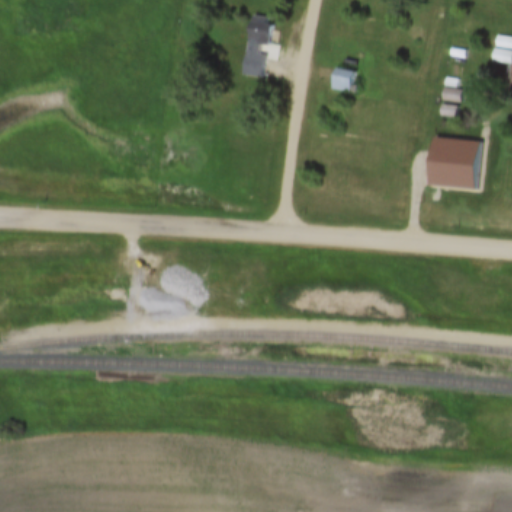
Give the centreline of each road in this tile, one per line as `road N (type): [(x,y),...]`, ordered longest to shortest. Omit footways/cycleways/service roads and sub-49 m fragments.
road 1 (residential): [(511,248),(0,220)]
road 2 (residential): [(278,233),(319,0)]
